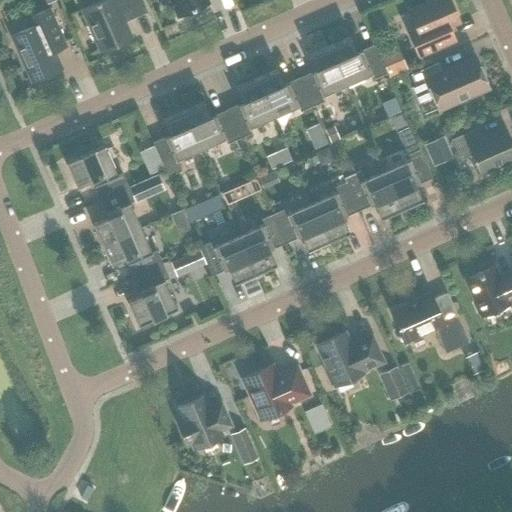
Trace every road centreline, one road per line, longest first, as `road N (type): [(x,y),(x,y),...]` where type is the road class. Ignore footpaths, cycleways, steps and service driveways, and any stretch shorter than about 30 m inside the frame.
road 1 (residential): [(74,408),(511,209)]
road 2 (residential): [(356,0),(0,156)]
road 3 (unclassified): [(74,408),(0,211)]
